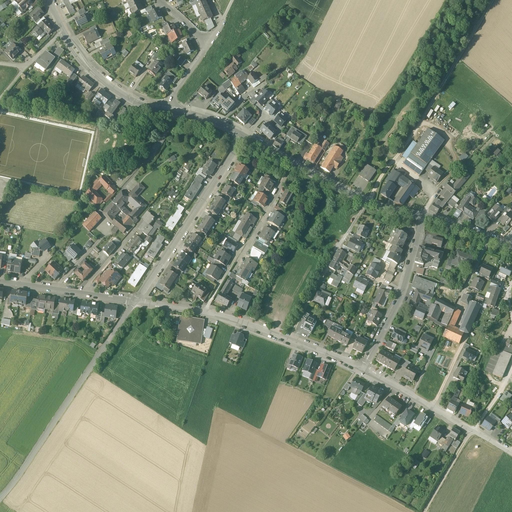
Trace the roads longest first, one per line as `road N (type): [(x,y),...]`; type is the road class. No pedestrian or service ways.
road 1 (tertiary): [(0,499),(135,301)]
road 2 (track): [(493,0),(368,202)]
road 3 (tertiary): [(135,301),(244,136)]
road 4 (track): [(445,0),(370,118),(391,163)]
road 5 (residential): [(360,366),(511,454)]
road 6 (residential): [(360,366),(402,291),(422,215)]
road 7 (residential): [(368,202),(288,340)]
road 8 (residential): [(293,164),(233,271)]
